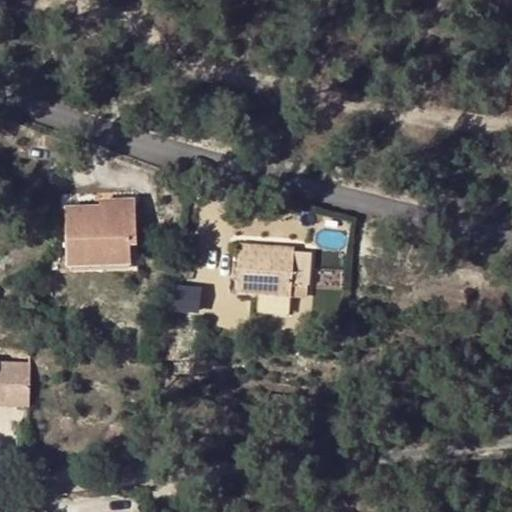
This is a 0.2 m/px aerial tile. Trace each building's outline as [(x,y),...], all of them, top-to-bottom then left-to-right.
[(108,206),(100,206),(66,207),(66,264),(130,262),(129,242),(137,241),(135,199),(108,200),(108,206)] [(239,245),(236,291),(292,294),(293,283),(311,283),(313,249),(239,245)] [(172,307),(199,309),(200,283),(174,281),(172,307)] [(292,294),(310,295),(311,283),(293,283),(292,294)] [(0,402),(29,404),(30,360),(0,358),(0,402)] [(28,511),(44,511),(38,500),(23,500),(28,511)]
